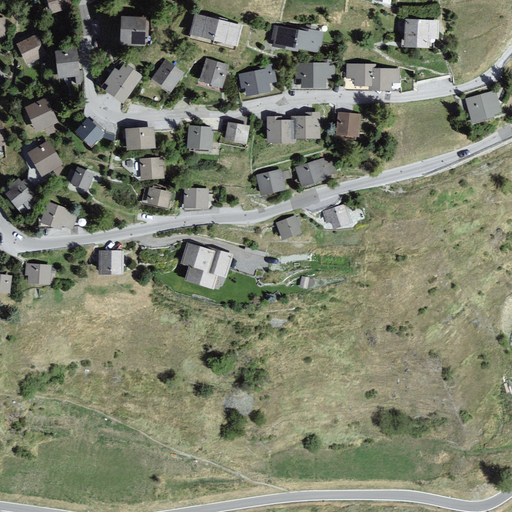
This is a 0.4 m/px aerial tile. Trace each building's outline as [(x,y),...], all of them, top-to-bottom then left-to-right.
[(62,0),(43,0),(48,13),(65,8),(62,0)] [(240,25),(193,13),(188,32),(236,43),(240,25)] [(144,18),(119,17),(119,43),(143,44),(144,18)] [(434,17),(402,17),(402,45),(434,45),(434,17)] [(318,30),(271,25),(269,47),(315,52),(318,30)] [(31,35),(13,44),(24,64),(41,54),(31,35)] [(73,48),(52,51),(56,77),(76,74),(73,48)] [(227,64),(203,57),(197,79),(220,86),(227,64)] [(182,72),(163,59),(150,78),(169,91),(182,72)] [(327,63),(294,62),(294,85),(326,86),(327,63)] [(140,74),(123,63),(117,71),(112,68),(99,88),(121,103),(140,74)] [(374,63),(343,63),(343,87),(394,88),(394,69),(374,69),(374,63)] [(268,68),(236,74),(241,96),(273,89),(268,68)] [(491,91),(467,97),(471,123),(496,116),(491,91)] [(42,97),(22,107),(33,129),(53,119),(42,97)] [(358,112),(335,111),(334,135),(357,136),(358,112)] [(314,116),(264,115),(264,138),(314,138),(314,116)] [(85,117),(73,130),(88,144),(100,132),(85,117)] [(246,125),(225,121),(222,139),(242,142),(246,125)] [(151,127),(124,129),(125,149),(152,147),(151,127)] [(208,127),(185,127),(185,148),(208,148),(208,127)] [(44,139),(24,151),(38,174),(58,162),(44,139)] [(97,157),(79,149),(75,158),(92,166),(97,157)] [(161,157),(138,159),(139,182),(162,180),(161,157)] [(326,157),(294,167),(300,187),(332,177),(326,157)] [(91,174),(75,166),(68,181),(84,189),(91,174)] [(278,168),(252,174),(257,194),(283,188),(278,168)] [(19,180),(4,192),(14,205),(30,193),(19,180)] [(204,188),(182,188),(181,208),(204,208),(204,188)] [(168,193),(146,189),(144,203),(165,207),(168,193)] [(75,212),(44,201),(38,218),(69,229),(75,212)] [(343,203),(323,210),(330,227),(349,221),(343,203)] [(292,215),(272,223),(281,238),(297,230),(292,215)] [(227,254),(186,242),(179,265),(186,267),(182,280),(210,289),(214,275),(221,276),(227,254)] [(120,250),(96,250),(96,272),(120,271),(120,250)] [(48,264),(25,262),(24,283),(47,285),(48,264)]
